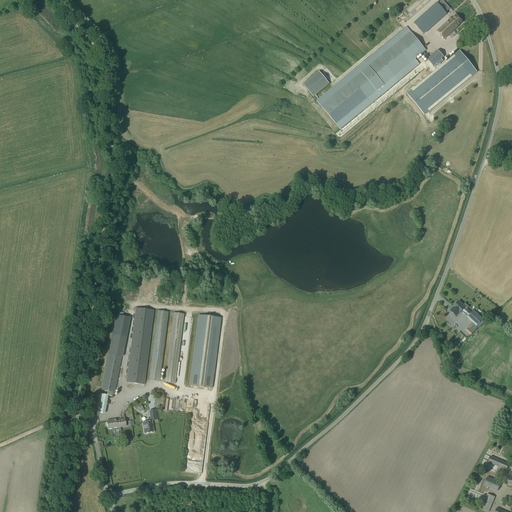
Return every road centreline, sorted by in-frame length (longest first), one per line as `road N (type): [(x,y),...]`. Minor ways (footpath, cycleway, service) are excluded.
road 1 (unclassified): [(113,511),(108,499),(122,491),(262,481),(413,342),(452,250),(498,102),(494,59),(472,0)]
road 2 (track): [(511,402),(446,371),(426,320)]
